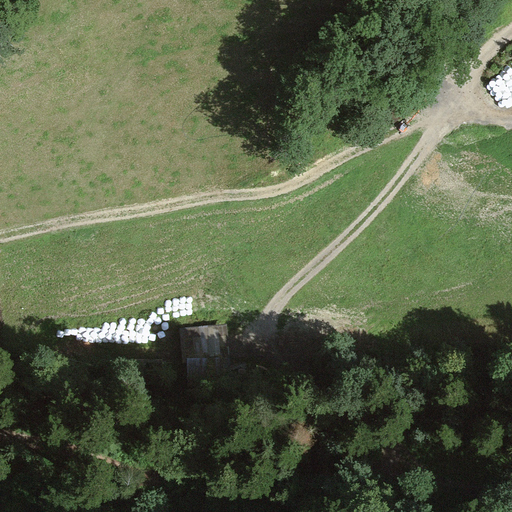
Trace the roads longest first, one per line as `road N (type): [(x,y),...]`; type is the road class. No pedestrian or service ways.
road 1 (track): [(379,477),(394,454),(385,435),(361,412),(280,370),(269,354),(270,319),(511,45)]
road 2 (track): [(0,238),(276,190),(468,96)]
road 3 (track): [(379,477),(306,461),(149,474),(0,439)]
road 4 (track): [(511,491),(379,477)]
